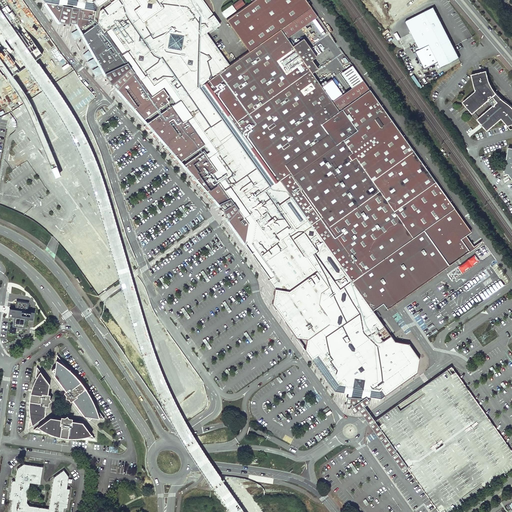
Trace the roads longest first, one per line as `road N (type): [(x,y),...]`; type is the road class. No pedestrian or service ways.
road 1 (tertiary): [(165,443),(67,285),(43,257),(0,230)]
road 2 (tertiary): [(187,466),(283,475),(312,487),(336,511)]
road 3 (tertiary): [(75,328),(152,452)]
